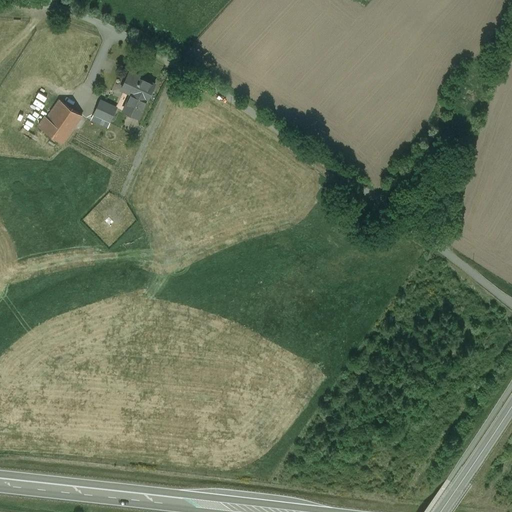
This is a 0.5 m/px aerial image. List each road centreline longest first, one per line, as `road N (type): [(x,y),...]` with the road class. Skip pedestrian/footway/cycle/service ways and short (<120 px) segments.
road 1 (unclassified): [(511,301),(300,143),(159,52),(49,6),(0,2)]
road 2 (trunk): [(310,511),(0,474)]
road 3 (trunk): [(0,487),(212,511)]
road 4 (tertiary): [(438,511),(511,402)]
